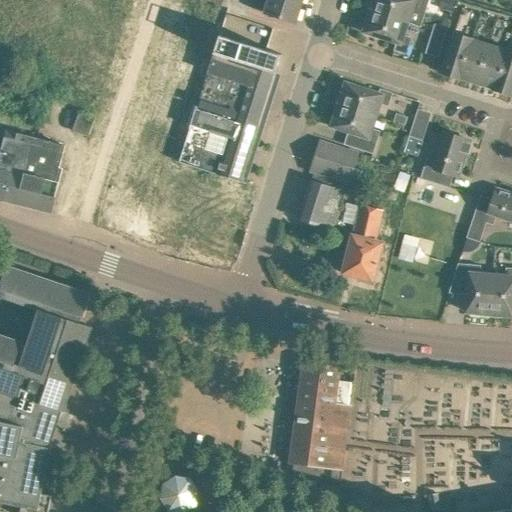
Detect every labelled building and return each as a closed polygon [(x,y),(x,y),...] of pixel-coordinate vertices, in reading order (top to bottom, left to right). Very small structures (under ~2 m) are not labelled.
[(70,0),(62,0),(58,5),(64,11),(73,3),(70,0)] [(98,0),(96,8),(132,19),(132,18),(137,0),(98,0)] [(302,0),(255,0),(253,8),(295,22),(302,0)] [(371,10),(421,26),(425,12),(420,10),(423,0),(371,0),(369,7),(371,8),(371,10)] [(440,0),(438,8),(451,12),(455,0),(453,0),(440,0)] [(96,8),(89,28),(126,40),(133,19),(132,18),(132,19),(96,8)] [(421,26),(371,10),(370,12),(368,11),(364,22),(367,23),(364,32),(397,42),(394,50),(407,54),(412,37),(404,35),(408,22),(421,26)] [(42,22),(33,31),(40,37),(48,28),(42,22)] [(427,47),(440,51),(447,28),(435,24),(427,47)] [(89,28),(83,49),(118,60),(125,41),(126,41),(126,40),(89,28)] [(33,31),(24,40),(31,46),(40,37),(33,31)] [(442,72),(460,78),(472,39),(454,33),(442,72)] [(215,53),(276,72),(282,54),(220,34),(215,53)] [(461,77),(477,83),(489,45),(473,40),(473,39),(472,39),(460,78),(461,77)] [(493,89),(494,89),(506,50),(505,51),(489,45),(477,83),(493,88),(493,89)] [(83,49),(76,69),(112,81),(118,60),(83,49)] [(494,89),(511,95),(511,94),(511,51),(506,50),(494,89)] [(215,53),(216,53),(198,109),(258,128),(276,72),(215,53)] [(17,57),(12,65),(23,72),(28,64),(17,57)] [(76,69),(69,91),(105,102),(112,81),(76,69)] [(339,103),(339,104),(376,116),(380,104),(388,107),(392,93),(380,89),(379,93),(346,82),(343,92),(341,91),(337,102),(339,103)] [(335,117),(332,126),(354,133),(350,146),(373,153),(380,131),(372,128),(376,116),(339,104),(338,106),(336,105),(332,116),(335,117)] [(120,152),(102,211),(122,218),(119,227),(141,234),(144,225),(184,237),(181,246),(203,253),(203,252),(224,259),(226,250),(227,250),(245,190),(176,169),(176,167),(177,164),(191,119),(150,106),(138,143),(155,149),(151,161),(120,152)] [(181,165),(177,164),(176,167),(202,175),(252,192),(254,184),(245,181),(249,169),(246,167),(258,128),(198,109),(181,165)] [(72,130),(88,136),(94,119),(79,113),(72,130)] [(409,135),(422,140),(430,117),(417,113),(409,135)] [(31,155),(37,136),(9,129),(4,150),(0,148),(0,198),(3,200),(13,166),(23,169),(28,154),(31,155)] [(437,161),(427,158),(421,178),(449,187),(453,175),(458,176),(466,152),(468,153),(471,144),(469,143),(470,140),(446,132),(437,161)] [(60,166),(65,144),(37,137),(32,156),(28,154),(24,169),(23,169),(13,166),(3,200),(28,206),(28,205),(50,212),(57,190),(58,186),(64,167),(60,166)] [(316,173),(315,177),(347,187),(358,152),(321,141),(311,171),(316,173)] [(347,187),(315,177),(314,181),(310,180),(298,218),(333,230),(347,187)] [(487,218),(474,214),(467,237),(480,241),(486,222),(493,224),(496,215),(511,220),(511,193),(496,188),(487,218)] [(343,273),(373,281),(383,242),(376,241),(383,210),(361,205),(353,235),(352,235),(343,273)] [(403,240),(398,258),(412,262),(413,262),(417,245),(417,244),(403,240)] [(488,313),(489,313),(493,273),(480,272),(480,265),(459,263),(451,286),(468,288),(466,311),(476,312),(476,315),(487,316),(488,313)] [(0,501),(21,506),(19,511),(48,511),(52,495),(42,493),(51,447),(37,444),(37,442),(42,442),(47,440),(49,436),(50,431),(47,427),(43,424),(49,407),(63,411),(92,327),(80,323),(82,317),(83,317),(91,294),(7,265),(0,284),(0,288),(0,289),(0,297),(40,311),(28,344),(0,334),(0,501)] [(489,313),(491,314),(491,316),(502,317),(502,315),(511,315),(511,268),(506,268),(505,274),(493,273),(489,313)] [(304,363),(291,462),(296,463),(294,478),(317,487),(324,466),(342,468),(352,402),(335,399),(340,367),(304,363)] [(185,473),(175,471),(165,477),(162,488),(169,498),(180,500),(190,494),(192,483),(185,473)] [(429,495),(431,509),(440,507),(438,493),(429,495)]
